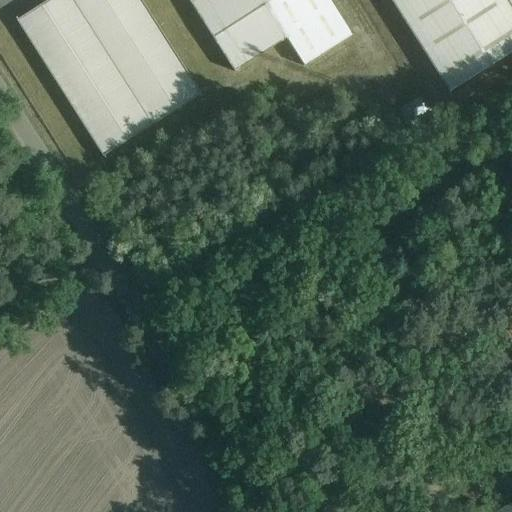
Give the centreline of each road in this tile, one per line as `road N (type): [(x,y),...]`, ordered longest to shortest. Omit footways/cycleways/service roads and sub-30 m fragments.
road 1 (track): [(144,312),(511,80)]
road 2 (unclassified): [(162,339),(236,329),(511,165)]
road 3 (unclassified): [(0,81),(162,339)]
road 4 (unclassified): [(162,339),(266,511)]
